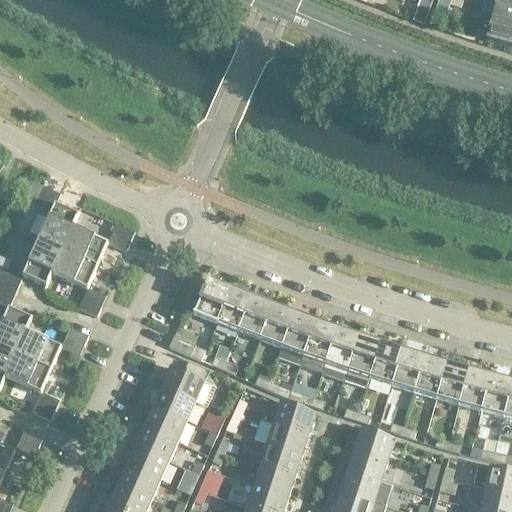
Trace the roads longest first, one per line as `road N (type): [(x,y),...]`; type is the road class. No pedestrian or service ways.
road 1 (residential): [(511,343),(353,296),(181,225)]
road 2 (residential): [(49,511),(181,225)]
road 3 (residential): [(181,225),(277,0)]
road 4 (residential): [(181,225),(0,131)]
